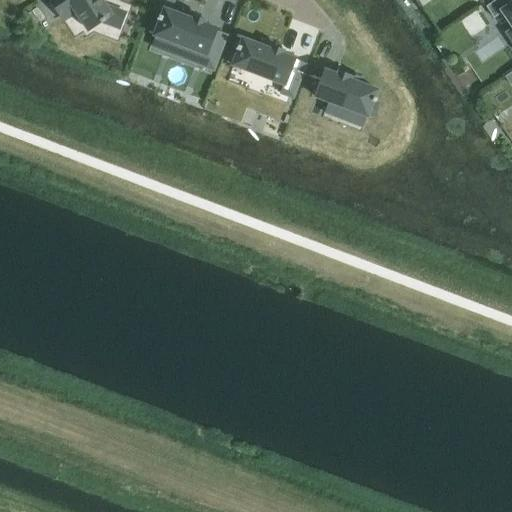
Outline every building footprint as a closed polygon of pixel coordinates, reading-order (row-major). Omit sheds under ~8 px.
[(55,0),(65,14),(73,8),(88,30),(101,22),(102,24),(104,23),(119,28),(124,13),(106,6),(101,0),(55,0)] [(511,0),(496,0),(486,7),(494,18),(503,12),(511,25),(511,27),(504,33),(511,45),(511,0)] [(164,9),(163,12),(161,11),(158,19),(155,18),(150,32),(155,34),(154,35),(192,50),(188,61),(214,71),(225,40),(214,36),(217,29),(204,24),(205,21),(195,17),(193,20),(164,9)] [(234,48),(229,61),(234,63),(233,65),(284,84),(281,93),(293,98),(306,64),(295,60),(295,58),(282,54),(283,51),(273,46),(272,49),(243,39),(242,42),(239,41),(236,49),(234,48)] [(325,70),(315,96),(368,116),(368,114),(373,116),(378,103),(376,102),(379,94),(376,93),(378,90),(349,79),(350,76),(339,72),(338,75),(325,70)]
